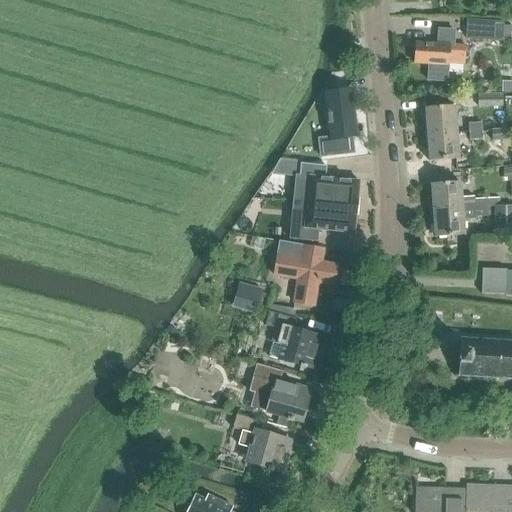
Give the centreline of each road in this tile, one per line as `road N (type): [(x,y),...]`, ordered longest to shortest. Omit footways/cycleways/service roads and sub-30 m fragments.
road 1 (tertiary): [(355,422),(382,301),(389,212),(372,0)]
road 2 (residential): [(511,451),(432,446),(355,422)]
